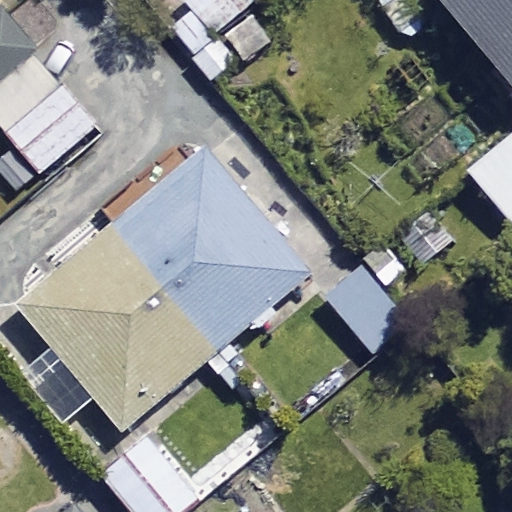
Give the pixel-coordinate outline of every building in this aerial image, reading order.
[(51,56),(4,0),(0,0),(0,120),(47,177),(102,131),(44,61),(51,56)] [(223,44),(269,2),(267,0),(170,0),(154,15),(218,85),(241,64),(223,44)] [(511,0),(462,0),(455,6),(511,73),(511,0)] [(511,150),(479,175),(511,218),(511,150)] [(124,235),(223,355),(317,279),(218,158),(124,235)] [(461,248),(431,213),(397,241),(427,276),(461,248)] [(223,355),(124,235),(30,312),(129,432),(223,355)] [(412,332),(377,275),(337,299),(373,356),(412,332)] [(201,511),(207,507),(152,440),(109,476),(138,511),(201,511)]
